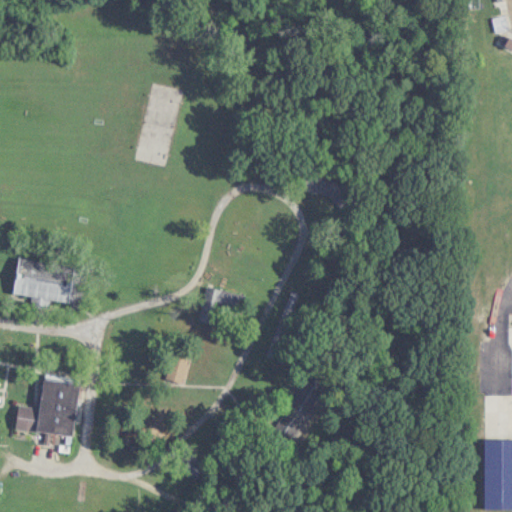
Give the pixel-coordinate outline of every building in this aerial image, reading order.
[(302,189),(336,198),(340,182),(306,174),(302,189)] [(11,294),(68,303),(73,265),(17,257),(11,294)] [(225,289),(207,288),(206,307),(224,308),(225,289)] [(164,379),(184,383),(189,358),(169,354),(164,379)] [(71,435),(78,380),(42,376),(39,406),(17,404),(14,429),(71,435)] [(306,376),(281,415),(299,427),(324,388),(306,376)] [(463,421),(482,421),(482,393),(463,393),(463,421)] [(511,507),(511,438),(482,439),(482,508),(511,507)]
